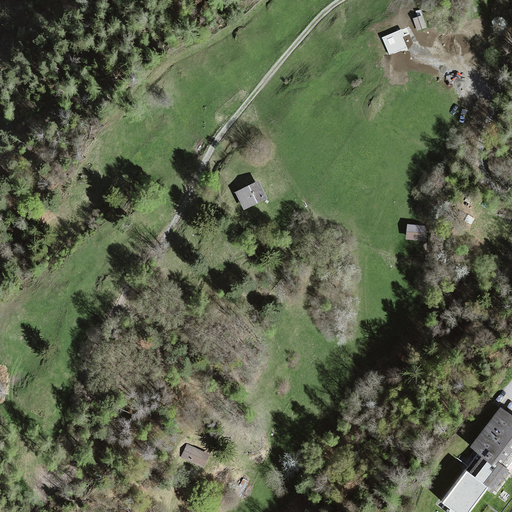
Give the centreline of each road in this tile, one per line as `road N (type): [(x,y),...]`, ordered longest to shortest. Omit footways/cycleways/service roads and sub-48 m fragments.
road 1 (track): [(349,0),(327,14),(226,131),(142,271),(28,511)]
road 2 (track): [(511,187),(495,187),(483,147),(511,22)]
road 3 (tertiary): [(95,0),(0,94)]
